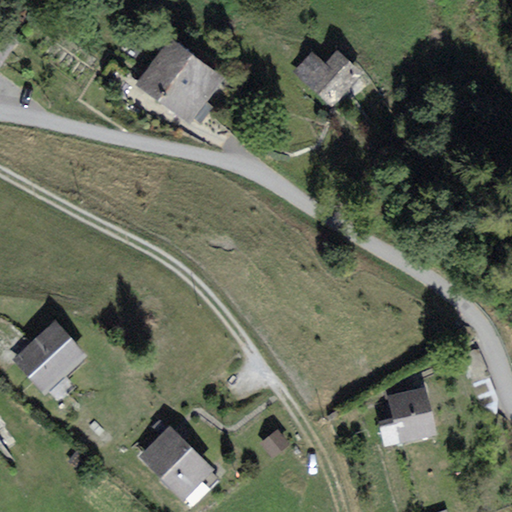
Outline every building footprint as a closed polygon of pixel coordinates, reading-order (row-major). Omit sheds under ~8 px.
[(0,59),(10,44),(0,37),(0,59)] [(228,88),(173,46),(142,86),(197,129),(228,88)] [(318,58),(299,77),(336,114),(370,80),(345,56),(331,70),(318,58)] [(22,363),(49,395),(88,362),(61,330),(22,363)] [(470,384),(486,377),(474,349),(459,355),(470,384)] [(443,441),(433,393),(395,402),(405,449),(443,441)] [(222,480),(174,435),(150,461),(198,506),(222,480)] [(291,453),(281,438),(269,447),(279,461),(291,453)]
